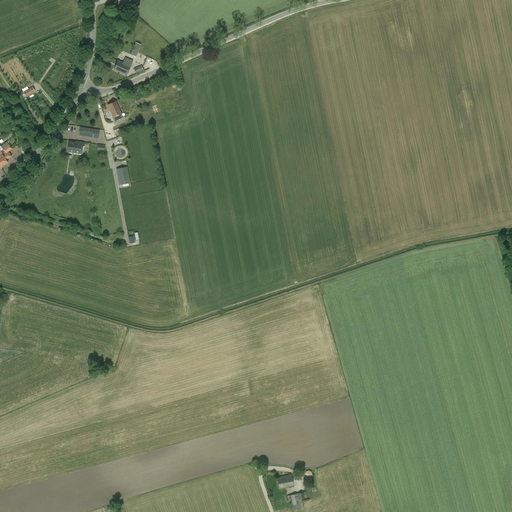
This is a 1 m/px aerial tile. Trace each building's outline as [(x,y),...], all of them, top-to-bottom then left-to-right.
[(136,57),(141,45),(135,43),(130,55),(136,57)] [(126,75),(132,61),(125,58),(123,63),(118,60),(114,70),(126,75)] [(32,87),(23,92),(26,97),(35,92),(32,87)] [(123,118),(121,114),(116,102),(107,105),(114,122),(123,118)] [(78,136),(98,139),(100,130),(80,127),(78,136)] [(4,139),(12,133),(10,129),(1,135),(4,139)] [(0,145),(0,137),(0,167),(8,163),(6,161),(12,157),(9,152),(12,149),(9,144),(8,144),(7,142),(2,146),(1,145),(0,145)] [(81,154),(83,143),(75,142),(75,143),(68,142),(67,152),(81,154)] [(126,152),(120,148),(117,155),(122,158),(126,152)] [(116,169),(119,186),(130,184),(127,167),(116,169)] [(279,488),(293,486),(291,475),(277,478),(279,488)] [(301,499),(307,498),(306,492),(287,496),(288,501),(291,500),(294,510),(303,508),(301,499)]
